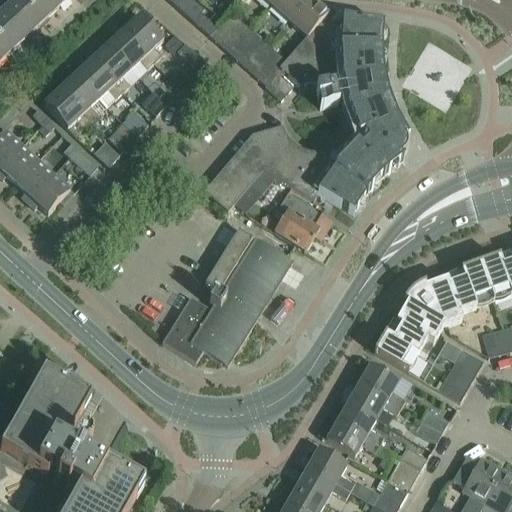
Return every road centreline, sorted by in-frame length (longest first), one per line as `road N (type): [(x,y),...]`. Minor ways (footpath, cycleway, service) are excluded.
road 1 (residential): [(158,131),(203,167),(250,105),(248,87),(148,0)]
road 2 (tertiary): [(18,268),(156,394),(180,408),(222,415)]
road 3 (tertiary): [(511,165),(476,172),(421,201),(374,252),(355,298)]
road 4 (residential): [(18,268),(158,131)]
road 5 (tertiary): [(222,415),(254,409),(296,384),(355,298)]
road 6 (tertiary): [(355,298),(429,236),(511,203)]
